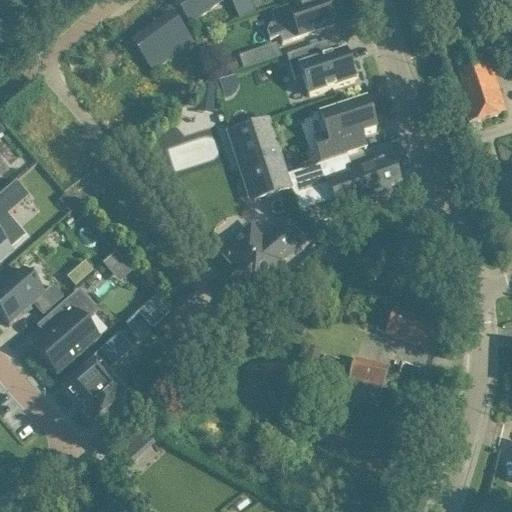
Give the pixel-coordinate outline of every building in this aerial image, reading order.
[(229,0),(189,0),(205,20),(229,0)] [(269,27),(266,33),(269,42),(279,38),(281,46),(332,28),(323,2),(290,13),(289,8),(271,14),(274,25),(269,27)] [(187,7),(146,32),(164,63),(206,38),(187,7)] [(344,53),(342,53),(333,56),(329,44),(286,58),(294,82),(302,79),(309,98),(354,83),(353,80),(357,79),(352,64),(348,65),(344,53)] [(469,126),(505,114),(493,76),(488,78),(478,45),(450,54),(460,87),(457,88),(469,126)] [(281,58),(277,47),(239,60),(243,71),(281,58)] [(334,108),(350,103),(348,94),(332,98),(334,108)] [(322,165),(332,162),(347,157),(347,156),(357,153),(353,140),(375,133),(370,119),(373,116),(370,107),(366,106),(365,103),(320,118),(325,135),(313,139),(322,165)] [(286,177),(268,122),(231,134),(245,176),(246,175),(257,171),(265,197),(265,198),(266,199),(291,191),(286,177)] [(332,162),(322,165),(286,177),(291,191),(292,196),(329,185),(339,216),(382,201),(379,192),(399,185),(391,162),(338,180),(332,162)] [(38,166),(31,173),(39,183),(34,187),(61,219),(74,209),(46,176),(38,166)] [(0,259),(7,254),(6,252),(6,253),(0,246),(0,222),(28,199),(29,199),(16,183),(15,183),(0,196),(0,259)] [(234,279),(233,279),(232,278),(231,278),(230,279),(229,279),(217,289),(230,305),(250,288),(252,291),(282,266),(279,263),(304,242),(287,222),(263,243),(250,228),(221,253),(240,277),(235,281),(234,279)] [(115,255),(102,266),(108,273),(121,262),(115,255)] [(0,318),(8,328),(32,307),(42,318),(63,300),(52,288),(43,296),(22,272),(0,291),(0,318)] [(98,341),(84,324),(97,313),(79,293),(37,329),(38,330),(42,327),(49,334),(45,337),(47,339),(33,351),(56,377),(98,341)] [(154,300),(142,310),(156,326),(168,315),(154,300)] [(297,308),(286,327),(302,336),(313,317),(297,308)] [(435,353),(443,328),(393,312),(389,325),(380,322),(376,333),(385,336),(384,336),(435,353)] [(206,348),(177,314),(175,315),(158,330),(182,357),(187,364),(206,348)] [(65,388),(62,390),(63,392),(64,392),(90,422),(91,424),(93,423),(93,422),(114,404),(124,395),(113,382),(106,374),(132,352),(118,336),(84,366),(87,369),(65,388)] [(321,370),(341,376),(344,364),(339,363),(340,358),(325,354),(321,370)] [(340,398),(377,408),(387,370),(353,361),(348,385),(344,384),(340,398)] [(243,417),(220,422),(222,433),(245,428),(243,417)]
